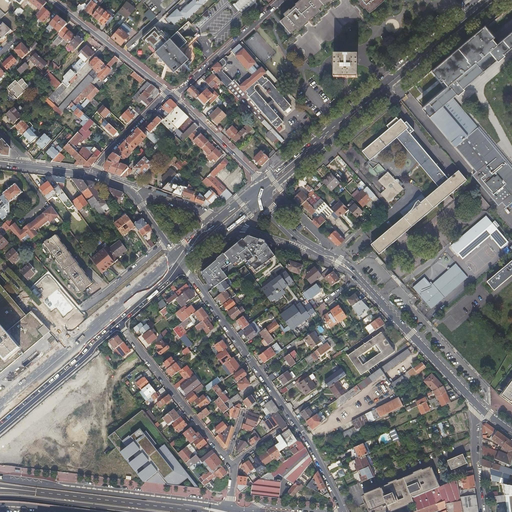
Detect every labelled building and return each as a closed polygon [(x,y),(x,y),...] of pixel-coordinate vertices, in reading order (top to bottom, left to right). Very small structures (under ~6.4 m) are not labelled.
[(42,0),(29,0),(29,1),(40,10),(42,7),(46,3),(42,0)] [(90,0),(87,5),(84,8),(92,14),(100,4),(103,0),(90,0)] [(183,15),(186,18),(202,4),(201,4),(205,0),(192,0),(180,11),(177,8),(167,16),(174,23),(183,15)] [(238,0),(235,4),(240,10),(251,0),(238,0)] [(251,0),(240,10),(242,12),(255,0),(251,0)] [(280,20),(290,32),(295,28),(298,30),(308,21),(307,20),(314,15),(315,16),(320,11),(318,9),(328,0),(329,0),(331,2),(333,0),(358,0),(360,2),(359,3),(364,8),(365,7),(369,13),(384,0),(298,0),(295,3),(296,4),(289,10),(288,8),(283,13),(285,16),(280,20)] [(126,1),(118,11),(127,17),(129,15),(135,8),(126,1)] [(87,5),(83,2),(81,5),(79,4),(74,10),(79,14),(84,8),(87,5)] [(98,19),(106,9),(100,4),(92,14),(96,18),(95,19),(97,20),(98,19)] [(18,6),(13,12),(17,16),(22,10),(18,6)] [(42,7),(40,10),(35,15),(37,17),(36,18),(42,23),(50,14),(42,7)] [(106,9),(98,19),(104,24),(106,23),(108,24),(115,15),(109,11),(106,9)] [(151,21),(156,16),(149,9),(144,14),(151,21)] [(66,24),(57,16),(46,28),(49,31),(53,27),(56,29),(55,30),(59,33),(64,27),(66,24)] [(0,39),(10,29),(2,22),(0,24),(0,39)] [(122,23),(111,36),(119,43),(120,42),(126,35),(127,34),(126,34),(130,30),(122,23)] [(511,30),(497,43),(493,38),(494,36),(485,25),(431,70),(441,81),(443,80),(447,85),(422,107),(475,171),(472,174),(497,204),(501,201),(506,206),(511,200),(511,169),(476,127),(451,98),(484,70),(511,46),(511,30)] [(183,53),(183,52),(183,51),(183,50),(184,49),(184,48),(194,39),(193,38),(192,38),(191,37),(190,37),(189,36),(188,36),(187,36),(186,37),(185,37),(184,37),(184,38),(177,31),(169,38),(161,30),(159,31),(155,26),(142,38),(149,46),(150,45),(155,51),(154,51),(154,52),(153,53),(153,54),(153,55),(153,56),(153,57),(154,57),(154,58),(155,58),(156,58),(157,58),(156,59),(156,60),(156,61),(156,62),(156,63),(156,64),(157,64),(158,65),(159,65),(160,64),(161,64),(162,63),(163,62),(164,63),(165,63),(166,64),(167,64),(168,64),(169,64),(170,64),(171,64),(172,66),(172,67),(172,68),(173,68),(173,69),(173,70),(174,71),(175,72),(176,73),(177,73),(178,74),(179,74),(180,74),(181,73),(182,73),(183,72),(184,72),(184,71),(185,70),(185,69),(185,68),(186,67),(186,66),(186,65),(186,64),(186,63),(186,62),(186,61),(185,59),(185,58),(185,57),(184,57),(184,56),(183,55),(183,54),(183,53)] [(69,32),(64,27),(59,33),(57,34),(59,35),(56,38),(57,39),(55,39),(52,42),(56,46),(63,39),(69,32)] [(68,43),(74,36),(69,32),(63,39),(68,43)] [(83,41),(76,35),(69,43),(69,44),(75,49),(83,41)] [(25,55),(29,51),(21,43),(17,46),(25,55)] [(75,49),(69,44),(66,47),(73,52),(75,49)] [(271,84),(276,80),(258,60),(255,63),(239,44),(231,51),(252,75),(239,86),(234,80),(232,82),(222,71),(223,70),(222,68),(225,65),(225,62),(222,59),(210,70),(213,73),(238,99),(248,109),(260,121),(269,131),(276,138),(279,136),(260,114),(262,112),(276,128),(279,126),(283,122),(268,106),(267,104),(253,88),(258,83),(273,99),(274,101),(284,112),(290,106),(282,96),(283,95),(280,92),(279,93),(276,89),(271,84)] [(22,58),(25,55),(17,46),(14,50),(22,58)] [(86,63),(94,54),(86,46),(78,55),(86,63)] [(31,57),(28,59),(34,65),(35,64),(40,69),(46,63),(45,62),(35,53),(31,57)] [(357,55),(333,54),(333,78),(357,78),(357,55)] [(10,56),(2,63),(7,69),(7,68),(15,61),(16,61),(10,55),(10,56)] [(21,62),(23,64),(24,63),(28,59),(31,57),(29,55),(21,62)] [(92,98),(99,91),(92,85),(97,80),(99,82),(110,70),(108,68),(117,58),(114,56),(105,66),(71,103),(81,111),(89,101),(92,98)] [(71,103),(105,66),(96,57),(88,65),(93,69),(58,108),(63,112),(66,109),(71,103)] [(52,61),(49,65),(56,71),(59,67),(52,61)] [(23,64),(17,70),(20,74),(28,66),(24,63),(23,64)] [(74,75),(76,73),(71,69),(63,77),(63,79),(64,79),(67,82),(74,75)] [(144,79),(134,71),(131,75),(140,82),(144,79)] [(42,78),(55,90),(60,84),(48,73),(45,76),(44,77),(42,78)] [(236,102),(238,99),(213,73),(209,76),(208,75),(206,76),(207,77),(206,78),(204,75),(201,78),(209,86),(211,88),(216,84),(217,85),(219,84),(233,98),(236,102)] [(77,77),(74,75),(67,82),(69,84),(77,77)] [(67,82),(64,79),(61,83),(67,87),(69,84),(67,82)] [(13,96),(16,99),(24,91),(23,90),(27,86),(24,83),(20,86),(15,81),(6,89),(9,92),(9,93),(9,94),(10,95),(11,96),(12,96),(13,96)] [(151,84),(147,82),(132,98),(135,101),(137,98),(151,84)] [(146,107),(159,94),(157,91),(158,90),(151,84),(137,98),(140,101),(146,107)] [(187,90),(196,99),(196,98),(200,94),(192,86),(187,90)] [(200,94),(196,98),(203,106),(207,102),(209,105),(213,101),(218,97),(219,96),(214,91),(211,94),(207,89),(201,94),(200,94)] [(52,107),(55,105),(48,98),(46,97),(44,99),(52,107)] [(226,104),(218,97),(213,101),(219,107),(222,104),(224,106),(226,104)] [(98,104),(92,98),(89,101),(95,107),(98,104)] [(156,111),(164,118),(176,106),(170,100),(169,100),(163,106),(162,105),(156,111)] [(90,119),(81,111),(71,103),(66,109),(68,111),(70,110),(71,109),(84,120),(76,129),(78,132),(90,119)] [(18,107),(16,105),(6,114),(14,123),(21,116),(19,114),(23,110),(19,106),(18,107)] [(63,112),(58,108),(55,105),(52,107),(52,108),(60,116),(63,112)] [(136,105),(132,109),(137,113),(138,114),(141,111),(136,105)] [(107,110),(102,106),(96,112),(98,114),(99,113),(102,116),(107,110)] [(130,106),(129,106),(127,109),(121,116),(128,122),(129,121),(131,118),(137,113),(132,109),(130,106)] [(195,130),(198,127),(194,123),(182,135),(176,128),(187,116),(176,106),(164,118),(163,120),(161,121),(160,122),(171,133),(181,143),(188,137),(195,130)] [(225,116),(218,108),(210,116),(217,124),(225,116)] [(149,133),(160,122),(161,121),(163,120),(159,115),(157,117),(155,114),(155,115),(154,116),(156,118),(154,120),(145,129),(149,132),(148,133),(144,129),(148,125),(145,122),(138,129),(146,136),(149,133)] [(372,242),(370,244),(378,253),(391,243),(465,179),(457,170),(447,179),(405,129),(407,127),(400,119),(398,120),(395,117),(386,125),(389,128),(362,151),(369,160),(396,137),(438,187),(419,202),(417,200),(415,202),(417,204),(383,233),(375,240),(372,242)] [(94,123),(90,119),(78,132),(84,138),(85,137),(86,137),(87,138),(91,133),(87,130),(91,125),(93,128),(96,125),(94,123)] [(23,135),(30,128),(22,120),(15,127),(20,133),(22,136),(23,135)] [(110,120),(108,123),(114,129),(117,126),(110,120)] [(107,123),(105,121),(102,125),(105,128),(113,136),(114,134),(116,136),(119,133),(114,129),(108,123),(107,123)] [(247,134),(252,129),(252,128),(247,123),(238,133),(233,139),(232,139),(236,142),(245,132),(247,134)] [(225,132),(232,139),(233,139),(238,133),(232,126),(225,132)] [(38,137),(30,128),(23,135),(30,144),(38,137)] [(146,136),(138,129),(125,142),(133,150),(146,136)] [(207,142),(208,142),(199,134),(195,130),(188,137),(200,149),(201,148),(207,142)] [(275,144),(278,140),(276,138),(269,131),(266,134),(267,135),(266,136),(272,142),(273,142),(275,144)] [(84,138),(78,132),(73,137),(68,143),(75,150),(76,148),(77,147),(76,145),(75,144),(78,141),(79,142),(80,143),(83,140),(84,138)] [(68,143),(73,137),(69,133),(67,135),(68,136),(65,140),(68,143)] [(151,134),(149,133),(146,136),(151,141),(154,144),(157,140),(156,139),(157,138),(152,133),(151,134)] [(53,142),(46,134),(36,144),(44,151),(53,142)] [(0,137),(0,154),(9,156),(10,148),(0,137)] [(140,158),(154,144),(151,141),(142,150),(141,148),(136,154),(140,158)] [(128,168),(129,169),(133,164),(131,163),(126,168),(125,166),(120,165),(121,163),(118,162),(120,159),(122,161),(126,156),(127,157),(129,155),(128,155),(133,150),(125,142),(110,157),(104,168),(105,171),(120,176),(127,169),(128,168)] [(208,155),(214,149),(207,142),(201,148),(203,151),(202,152),(204,153),(203,154),(207,157),(208,155)] [(75,150),(68,143),(64,148),(79,162),(78,165),(82,165),(93,154),(91,152),(92,151),(91,150),(90,152),(89,151),(89,147),(81,146),(81,150),(82,151),(80,153),(76,148),(75,150)] [(59,152),(61,150),(57,146),(54,149),(52,146),(46,153),(53,159),(57,155),(59,152)] [(100,153),(101,153),(94,147),(91,150),(92,151),(91,152),(93,154),(82,165),(87,166),(91,165),(100,153)] [(221,155),(215,148),(214,149),(208,155),(207,157),(206,157),(210,161),(212,159),(215,162),(221,155)] [(253,159),(261,167),(263,165),(269,159),(261,151),(253,159)] [(59,152),(57,155),(53,159),(51,161),(56,162),(63,155),(59,152)] [(65,157),(63,155),(56,162),(60,163),(65,157)] [(152,165),(144,157),(132,169),(137,173),(140,177),(152,165)] [(374,169),(379,164),(373,158),(368,163),(374,169)] [(180,171),(183,167),(181,164),(178,161),(174,165),(172,167),(174,169),(175,171),(178,168),(180,171)] [(216,188),(220,183),(213,177),(225,164),(222,161),(207,176),(209,178),(207,179),(216,188)] [(120,176),(124,178),(127,175),(128,175),(131,172),(131,171),(129,169),(128,168),(127,169),(120,176)] [(161,179),(166,184),(168,183),(171,180),(176,174),(171,169),(161,179)] [(340,169),(333,175),(340,182),(345,178),(344,176),(345,175),(340,169)] [(386,170),(380,176),(393,190),(396,193),(402,186),(400,184),(397,180),(397,179),(397,178),(397,177),(396,177),(396,176),(395,177),(394,177),(386,170)] [(181,183),(183,178),(178,173),(176,174),(171,180),(172,181),(174,183),(178,181),(181,183)] [(195,175),(202,182),(203,180),(197,173),(195,175)] [(331,174),(322,183),(323,183),(330,190),(339,182),(331,174)] [(63,186),(64,178),(51,176),(57,184),(58,186),(63,186)] [(381,190),(380,191),(386,198),(387,197),(393,190),(380,176),(377,179),(382,184),(384,187),(381,190)] [(210,187),(213,190),(216,188),(207,179),(206,178),(203,180),(202,182),(201,182),(208,188),(210,187)] [(88,188),(83,180),(77,179),(75,179),(74,179),(72,179),(82,192),(88,188)] [(90,191),(105,212),(110,209),(93,185),(94,183),(90,181),(87,181),(83,180),(88,188),(90,191)] [(366,187),(367,186),(361,180),(359,183),(362,186),(364,189),(366,187)] [(72,210),(75,208),(71,203),(61,189),(58,186),(57,184),(53,188),(48,182),(39,189),(48,201),(52,197),(56,194),(59,197),(64,205),(65,204),(67,207),(69,209),(72,210)] [(7,189),(2,193),(3,195),(9,202),(22,192),(16,183),(11,187),(7,189)] [(172,194),(180,197),(183,188),(184,187),(180,186),(179,186),(179,187),(176,185),(176,184),(172,183),(172,184),(170,184),(168,183),(166,184),(161,190),(172,194)] [(225,202),(232,196),(220,183),(216,188),(213,190),(225,202)] [(190,200),(192,201),(196,190),(194,188),(193,192),(191,191),(192,189),(188,184),(187,188),(186,189),(183,188),(180,197),(181,197),(181,195),(190,198),(190,200)] [(310,195),(314,192),(312,190),(308,186),(306,184),(303,187),(310,195)] [(362,186),(360,187),(361,189),(362,190),(370,198),(371,199),(372,198),(371,197),(374,195),(366,187),(364,189),(362,186)] [(108,189),(118,203),(123,200),(124,197),(123,193),(109,188),(108,189)] [(356,201),(362,206),(370,198),(362,190),(361,189),(353,197),(356,201)] [(200,204),(209,207),(210,204),(203,197),(202,197),(202,198),(198,197),(199,194),(196,190),(192,201),(200,204)] [(203,197),(210,204),(217,197),(210,190),(203,197)] [(387,197),(386,198),(388,200),(396,193),(393,190),(387,197)] [(101,215),(105,212),(90,191),(87,194),(89,196),(88,196),(91,200),(89,201),(92,205),(93,204),(101,215)] [(293,198),(300,205),(302,204),(305,200),(308,198),(301,191),(293,198)] [(320,213),(325,218),(330,212),(335,218),(337,215),(330,208),(314,192),(310,195),(313,198),(308,202),(312,206),(315,210),(318,213),(319,213),(320,213)] [(0,217),(2,219),(3,220),(7,217),(8,216),(9,214),(9,202),(3,195),(0,197),(0,198),(1,201),(0,201),(0,217)] [(79,210),(87,204),(81,195),(73,202),(79,210)] [(312,214),(315,210),(312,206),(308,202),(305,200),(302,204),(312,214)] [(330,208),(337,215),(342,211),(344,212),(348,209),(339,200),(330,208)] [(354,202),(348,209),(356,217),(362,211),(354,202)] [(417,204),(415,202),(414,203),(412,206),(411,207),(410,209),(409,210),(407,212),(407,213),(417,204)] [(49,221),(58,215),(50,204),(47,207),(48,209),(43,213),(35,219),(32,221),(29,224),(29,223),(23,228),(20,230),(17,226),(18,225),(15,222),(9,227),(10,228),(19,238),(20,239),(27,234),(31,238),(37,233),(35,230),(38,228),(48,220),(49,221)] [(113,223),(122,235),(135,226),(133,223),(127,216),(126,214),(113,223)] [(318,227),(325,220),(324,219),(320,214),(318,216),(320,217),(317,219),(315,217),(311,220),(318,227)] [(492,222),(487,216),(451,245),(463,259),(491,236),(501,249),(509,242),(497,228),(500,226),(496,221),(493,223),(490,226),(489,224),(492,222)] [(142,217),(133,223),(135,226),(136,228),(138,231),(147,224),(142,217)] [(6,232),(10,228),(9,227),(8,226),(5,223),(1,226),(6,232)] [(141,235),(150,229),(147,224),(138,231),(141,235)] [(336,231),(335,229),(328,236),(335,243),(338,244),(344,238),(336,231)] [(79,293),(92,283),(55,234),(42,244),(42,245),(44,248),(45,248),(50,255),(49,255),(59,269),(61,269),(63,271),(63,273),(65,275),(66,276),(68,277),(67,279),(77,292),(79,293)] [(224,280),(227,278),(223,272),(226,270),(226,271),(233,266),(233,265),(236,262),(238,264),(245,259),(251,267),(252,267),(256,272),(265,266),(263,264),(269,260),(275,256),(265,241),(248,236),(244,239),(243,240),(242,239),(201,272),(203,274),(202,276),(209,286),(211,284),(213,288),(215,286),(224,280)] [(116,257),(126,249),(119,240),(108,248),(116,257)] [(113,263),(118,259),(117,259),(116,257),(108,248),(107,245),(102,249),(90,258),(101,272),(103,271),(104,270),(106,268),(107,268),(107,267),(111,265),(112,263),(113,263)] [(5,255),(12,263),(20,256),(13,248),(5,255)] [(511,260),(497,273),(486,282),(488,285),(493,291),(505,281),(511,275),(511,260)] [(299,274),(302,265),(289,261),(287,268),(289,271),(299,274)] [(20,272),(28,280),(34,273),(31,270),(33,268),(29,263),(20,272)] [(424,278),(412,289),(430,310),(467,279),(455,265),(430,286),(424,278)] [(310,284),(316,280),(321,276),(320,275),(317,271),(315,273),(312,269),(307,273),(305,277),(310,284)] [(317,282),(318,281),(324,277),(332,271),(328,269),(320,275),(321,276),(316,280),(317,282)] [(280,275),(261,289),(270,301),(274,299),(275,301),(282,296),(280,294),(283,292),(284,291),(282,289),(293,281),(285,270),(279,274),(280,275)] [(332,271),(324,277),(331,286),(339,280),(332,271)] [(224,280),(215,286),(220,293),(225,290),(229,287),(224,280)] [(48,302),(56,295),(43,281),(36,288),(48,302)] [(186,284),(174,293),(177,297),(188,288),(186,284)] [(321,291),(316,284),(310,288),(302,294),(306,300),(307,301),(310,299),(310,300),(321,291)] [(0,355),(7,363),(26,346),(11,329),(15,326),(27,316),(18,307),(0,285),(0,355)] [(229,287),(225,290),(220,293),(217,296),(222,303),(229,298),(230,299),(235,295),(230,286),(229,287)] [(177,297),(175,299),(180,306),(182,307),(186,304),(185,302),(188,300),(188,301),(194,296),(188,288),(177,297)] [(177,297),(174,293),(167,299),(165,300),(168,304),(175,298),(177,297)] [(347,299),(352,306),(359,301),(354,294),(347,299)] [(239,301),(235,295),(230,299),(223,304),(227,310),(239,301)] [(156,304),(161,309),(163,308),(166,305),(162,300),(156,304)] [(307,301),(306,300),(300,304),(300,303),(297,305),(295,306),(294,305),(291,306),(286,310),(286,311),(283,313),(280,315),(288,326),(289,329),(290,330),(310,316),(309,316),(315,312),(313,309),(311,307),(310,306),(308,303),(307,301)] [(359,301),(352,306),(358,315),(368,308),(361,300),(359,301)] [(182,307),(175,312),(176,313),(183,321),(196,311),(195,310),(193,307),(191,304),(186,308),(184,305),(184,306),(182,307)] [(330,311),(338,322),(346,317),(338,306),(330,311)] [(200,322),(207,316),(201,307),(196,311),(183,321),(172,329),(179,338),(184,334),(188,331),(187,330),(185,331),(182,327),(186,324),(188,327),(192,324),(192,323),(194,321),(195,321),(191,316),(193,315),(194,316),(195,315),(198,319),(197,320),(198,321),(199,320),(200,322)] [(238,310),(235,307),(228,312),(233,319),(240,313),(244,311),(241,307),(238,310)] [(330,328),(338,322),(330,311),(322,317),(330,328)] [(213,327),(209,322),(211,320),(207,316),(200,322),(199,322),(198,323),(195,325),(198,329),(201,326),(206,333),(213,327)] [(242,316),(236,321),(242,329),(249,324),(253,321),(251,319),(248,321),(247,321),(246,321),(242,316)] [(375,330),(384,324),(379,317),(370,323),(375,330)] [(138,330),(141,334),(149,328),(145,322),(147,320),(145,318),(142,321),(132,328),(136,332),(138,330)] [(253,321),(249,324),(242,329),(244,332),(243,333),(244,333),(248,340),(256,334),(259,332),(263,329),(258,322),(255,324),(253,321)] [(269,333),(279,326),(278,325),(275,321),(263,329),(259,332),(268,344),(274,340),(269,333)] [(163,337),(168,333),(166,329),(160,334),(163,337)] [(150,330),(142,336),(148,343),(156,337),(150,330)] [(317,338),(313,332),(302,339),(305,344),(307,342),(312,349),(317,345),(320,342),(317,338)] [(344,351),(336,357),(334,358),(341,369),(345,375),(368,359),(363,352),(372,346),(377,353),(389,344),(381,332),(347,355),(344,351)] [(187,347),(191,344),(184,334),(179,338),(187,347)] [(107,343),(112,350),(113,350),(115,348),(114,348),(122,342),(117,335),(107,343)] [(320,336),(317,338),(320,342),(317,345),(319,348),(323,345),(326,343),(322,336),(320,336)] [(224,349),(227,347),(221,339),(214,345),(219,353),(224,349)] [(317,356),(330,347),(329,346),(334,342),(332,340),(332,339),(327,342),(326,343),(323,345),(319,348),(314,352),(317,356)] [(155,345),(157,347),(158,349),(157,350),(160,354),(168,347),(165,343),(164,344),(161,341),(155,345)] [(129,351),(122,342),(114,348),(115,348),(113,350),(117,356),(120,354),(122,357),(129,351)] [(264,363),(281,350),(275,343),(258,355),(264,363)] [(368,359),(345,375),(354,387),(371,374),(368,370),(394,351),(389,344),(377,353),(377,354),(368,360),(368,359)] [(185,355),(190,351),(187,347),(181,351),(185,355)] [(224,363),(231,358),(224,349),(219,353),(216,355),(222,364),(224,363)] [(383,374),(411,354),(407,349),(379,368),(383,374)] [(293,350),(283,357),(286,360),(284,361),(285,364),(287,362),(290,366),(295,363),(292,359),(294,358),(295,357),(294,355),(296,353),(293,350)] [(317,356),(314,352),(304,359),(307,363),(313,359),(314,360),(318,357),(317,356)] [(175,363),(175,362),(170,357),(162,363),(167,369),(175,363)] [(234,360),(232,357),(231,358),(224,363),(231,373),(238,368),(235,363),(233,361),(234,360)] [(179,371),(181,369),(175,363),(167,369),(166,370),(171,377),(179,371)] [(425,367),(421,363),(415,367),(414,367),(390,384),(394,390),(425,367)] [(193,376),(194,375),(186,366),(179,371),(184,378),(174,386),(176,389),(180,386),(188,380),(193,376)] [(331,411),(383,374),(379,368),(371,374),(354,387),(345,393),(336,399),(335,400),(329,405),(328,405),(331,411)] [(246,375),(241,369),(233,375),(235,378),(234,379),(233,380),(235,383),(237,381),(246,375)] [(324,382),(328,387),(337,381),(345,375),(341,369),(325,380),(324,382)] [(286,371),(278,376),(284,384),(292,379),(289,374),(286,371)] [(433,391),(442,386),(431,374),(424,381),(433,391)] [(135,383),(140,389),(148,383),(143,376),(143,377),(142,376),(135,381),(136,382),(135,383)] [(188,380),(180,386),(186,394),(194,388),(193,387),(198,383),(194,378),(193,376),(188,380)] [(311,381),(308,376),(298,383),(306,394),(315,387),(311,381)] [(247,382),(245,378),(237,383),(239,385),(238,386),(239,389),(240,388),(242,389),(247,385),(249,384),(247,382)] [(511,378),(503,390),(503,391),(504,392),(501,396),(511,404),(511,378)] [(345,393),(337,381),(328,387),(336,399),(345,393)] [(140,390),(138,391),(143,398),(146,396),(147,398),(156,392),(154,390),(152,388),(153,387),(151,384),(150,385),(149,383),(148,383),(140,389),(140,390)] [(222,392),(216,384),(212,388),(218,395),(222,392)] [(443,388),(442,386),(433,391),(436,397),(437,397),(446,393),(452,390),(448,385),(443,388)] [(194,394),(200,389),(198,386),(192,391),(191,391),(192,392),(185,397),(190,403),(197,398),(194,394)] [(151,396),(144,401),(146,403),(148,401),(148,402),(146,404),(147,405),(149,403),(155,398),(159,395),(165,390),(162,387),(158,391),(156,392),(151,396)] [(225,390),(222,392),(218,395),(219,397),(224,403),(227,401),(228,400),(224,394),(227,392),(225,390)] [(240,397),(237,393),(235,395),(228,400),(227,401),(230,404),(240,397)] [(446,393),(437,397),(442,406),(450,403),(446,393)] [(158,402),(156,403),(159,407),(166,403),(166,404),(169,402),(168,400),(171,398),(168,394),(165,396),(158,402)] [(209,402),(203,394),(195,401),(201,408),(209,402)] [(255,401),(250,395),(242,401),(247,407),(250,404),(251,406),(256,402),(255,401)] [(224,403),(219,397),(214,401),(223,413),(228,409),(224,403)] [(377,418),(403,406),(399,397),(373,410),(377,418)] [(271,415),(276,411),(278,409),(271,399),(264,404),(271,415)] [(233,408),(230,404),(227,401),(224,403),(228,409),(229,410),(233,408)] [(425,402),(418,406),(422,414),(429,411),(425,402)] [(300,412),(307,407),(305,403),(298,408),(300,412)] [(238,404),(233,408),(229,410),(229,416),(231,417),(235,418),(236,418),(239,409),(240,408),(241,404),(238,404)] [(212,411),(207,406),(205,408),(197,415),(200,419),(206,414),(209,412),(210,413),(212,411)] [(314,415),(308,407),(307,407),(300,412),(303,416),(306,421),(314,415)] [(168,425),(171,423),(179,417),(173,409),(162,417),(162,418),(168,425)] [(143,410),(109,437),(142,482),(145,482),(157,474),(166,485),(200,488),(166,446),(170,443),(143,410)] [(150,410),(146,413),(153,421),(154,420),(156,418),(150,410)] [(340,433),(343,440),(357,434),(355,429),(377,418),(373,410),(351,421),(354,427),(340,433)] [(287,426),(276,411),(271,415),(272,416),(277,424),(279,426),(281,429),(283,432),(288,428),(286,426),(287,426)] [(326,419),(320,411),(314,415),(306,421),(311,427),(312,429),(326,419)] [(262,419),(264,415),(259,414),(259,415),(249,412),(247,420),(249,421),(248,424),(255,426),(255,424),(256,424),(256,423),(258,423),(259,423),(262,419)] [(179,417),(171,423),(173,426),(171,427),(174,431),(175,429),(177,432),(186,425),(179,416),(179,417)] [(202,420),(206,424),(210,420),(207,416),(202,420)] [(277,424),(272,416),(264,422),(268,429),(269,429),(277,424)] [(264,422),(262,419),(259,423),(265,431),(268,429),(264,422)] [(214,428),(218,434),(227,427),(228,427),(226,423),(224,424),(222,422),(214,428)] [(441,422),(438,423),(444,438),(447,437),(441,422)] [(510,466),(511,459),(511,442),(485,423),(482,425),(482,434),(482,438),(485,438),(485,431),(491,435),(489,437),(502,446),(509,451),(507,455),(498,452),(482,446),(482,454),(510,466)] [(218,434),(214,437),(223,448),(227,448),(233,427),(229,426),(228,427),(227,427),(218,434)] [(170,443),(178,453),(190,443),(193,441),(200,435),(198,432),(195,434),(190,427),(183,433),(187,438),(182,442),(178,437),(170,443)] [(296,440),(288,428),(283,432),(279,435),(282,438),(289,449),(291,451),(293,455),(298,451),(304,447),(300,441),(296,440)] [(394,428),(388,431),(393,442),(399,439),(394,428)] [(255,431),(254,430),(253,431),(251,433),(254,436),(248,441),(250,444),(257,439),(258,440),(260,439),(256,433),(255,431)] [(24,445),(13,432),(0,443),(0,462),(74,472),(76,452),(24,445)] [(199,449),(206,443),(200,435),(193,441),(199,449)] [(282,438),(279,435),(276,437),(275,437),(279,442),(274,445),(274,446),(278,451),(283,448),(285,452),(289,449),(282,438)] [(246,449),(249,447),(245,441),(240,440),(238,443),(239,444),(235,448),(240,452),(244,446),(245,447),(246,449)] [(178,453),(186,463),(196,455),(197,453),(190,443),(178,453)] [(362,443),(351,448),(351,450),(354,449),(355,453),(353,454),(355,458),(352,460),(352,461),(354,460),(356,459),(364,455),(367,454),(362,443)] [(305,447),(305,446),(304,447),(298,451),(293,455),(287,459),(286,460),(285,460),(282,463),(277,466),(268,472),(265,474),(260,478),(256,480),(252,484),(250,495),(266,497),(278,499),(280,481),(273,481),(273,478),(278,474),(283,478),(287,481),(288,481),(293,485),(300,476),(312,460),(305,447)] [(266,451),(272,459),(274,457),(276,460),(279,458),(282,456),(281,455),(280,454),(280,453),(278,451),(274,446),(270,449),(266,451)] [(502,446),(498,452),(507,455),(509,451),(502,446)] [(204,461),(214,453),(212,450),(200,460),(202,462),(204,461)] [(268,461),(272,459),(266,451),(263,453),(268,461)] [(213,473),(221,467),(219,464),(222,462),(214,453),(204,461),(213,473)] [(463,454),(447,461),(451,470),(467,464),(463,454)] [(186,463),(189,467),(199,459),(196,455),(186,463)] [(369,466),(364,455),(356,459),(354,460),(356,465),(354,466),(356,471),(359,470),(369,466)] [(258,472),(265,467),(258,457),(258,456),(254,459),(256,463),(253,465),(258,472)] [(189,467),(192,470),(194,469),(202,462),(200,460),(199,459),(189,467)] [(482,460),(482,466),(490,469),(499,472),(501,466),(483,459),(482,460)] [(254,472),(256,471),(254,468),(250,463),(248,460),(241,465),(243,469),(242,470),(243,471),(244,471),(246,472),(246,473),(252,469),(254,472)] [(331,466),(326,468),(327,468),(329,471),(328,471),(338,467),(341,465),(339,460),(330,464),(331,466)] [(374,477),(369,466),(359,470),(361,476),(359,477),(359,478),(354,480),(356,484),(360,482),(373,477),(374,477)] [(511,475),(511,470),(501,466),(499,472),(509,475),(510,475),(511,475)] [(201,482),(203,484),(213,477),(217,481),(219,479),(226,473),(221,467),(213,473),(212,474),(208,477),(203,480),(201,482)] [(411,498),(430,490),(441,486),(433,467),(404,479),(411,498)] [(192,470),(194,473),(201,482),(203,480),(194,469),(192,470)] [(511,495),(511,486),(506,484),(509,475),(499,472),(490,469),(491,479),(491,480),(492,482),(492,485),(495,485),(495,483),(502,484),(504,495),(511,495)] [(327,486),(319,470),(313,477),(320,490),(327,486)] [(463,478),(456,480),(457,484),(458,490),(474,488),(474,487),(473,475),(463,478)] [(245,485),(246,477),(238,476),(237,486),(241,487),(242,485),(245,485)] [(306,481),(300,476),(293,485),(287,493),(292,497),(297,491),(298,492),(303,486),(302,485),(306,481)] [(318,486),(313,477),(306,487),(315,491),(318,486)] [(390,511),(413,502),(411,498),(404,479),(364,495),(370,509),(381,505),(382,504),(383,507),(387,505),(390,511)] [(441,486),(430,490),(435,504),(445,500),(445,505),(449,505),(453,504),(453,511),(462,511),(458,490),(457,484),(456,480),(450,482),(449,482),(441,486)] [(209,490),(214,486),(210,482),(205,486),(208,489),(209,490)] [(477,511),(474,488),(458,490),(462,511),(477,511)] [(435,504),(430,490),(411,498),(413,502),(416,510),(435,504)] [(435,504),(416,510),(411,511),(433,511),(446,508),(445,505),(445,500),(435,504)]
